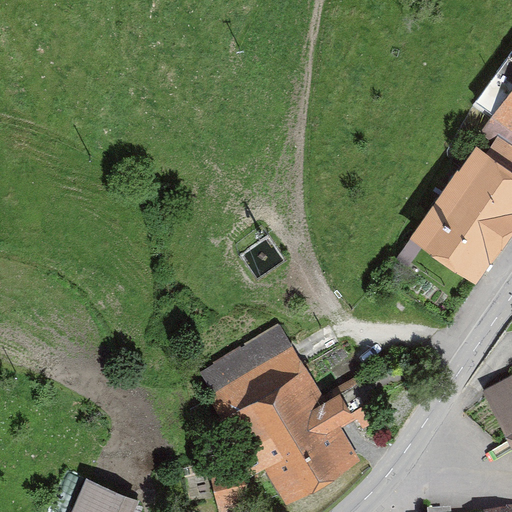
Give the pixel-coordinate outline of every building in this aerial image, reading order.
[(511,57),(507,55),(495,71),(511,83),(511,84),(491,113),(511,128),(511,57)] [(419,232),(473,270),(511,213),(511,174),(476,150),(419,232)] [(296,371),(303,366),(279,325),(204,372),(216,392),(213,395),(224,413),(221,415),(251,468),(272,455),(292,489),(346,457),(328,426),(356,409),(365,424),(378,417),(369,402),(378,397),(365,375),(315,404),(296,371)] [(511,374),(485,389),(511,438),(511,374)] [(246,488),(235,454),(212,461),(223,496),(246,488)] [(112,511),(120,494),(84,479),(69,511),(112,511)]
